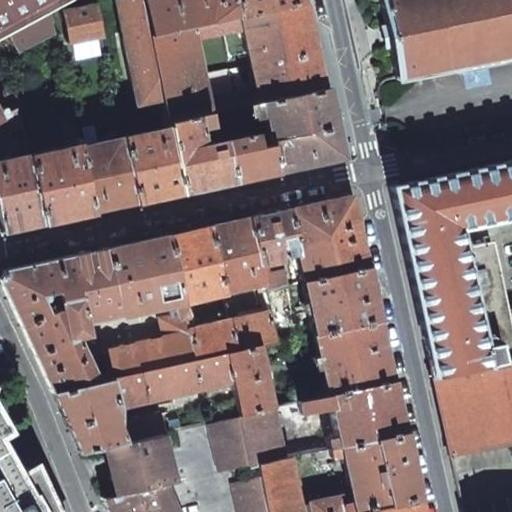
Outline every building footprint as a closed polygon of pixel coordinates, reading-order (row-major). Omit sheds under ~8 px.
[(0,0),(0,36),(7,33),(48,10),(66,0),(0,0)] [(113,0),(135,104),(159,99),(145,32),(138,0),(113,0)] [(138,0),(145,32),(298,0),(138,0)] [(159,99),(164,121),(321,88),(310,38),(301,0),(298,0),(145,32),(159,99)] [(511,0),(376,0),(394,80),(511,55),(511,0)] [(60,11),(66,43),(100,35),(94,4),(60,11)] [(48,10),(7,33),(17,52),(53,33),(48,10)] [(312,163),(341,157),(326,86),(321,88),(164,121),(164,126),(178,192),(231,181),(275,171),(312,163)] [(0,116),(17,107),(15,94),(1,107),(0,107),(0,116)] [(0,230),(23,226),(41,222),(27,154),(0,159),(0,132),(22,128),(17,107),(0,116),(0,230)] [(65,145),(27,154),(41,222),(70,216),(91,211),(76,146),(71,118),(60,120),(65,145)] [(121,136),(135,201),(161,196),(178,192),(164,126),(121,136)] [(76,146),(91,211),(118,205),(135,201),(121,136),(76,146)] [(511,159),(462,170),(388,186),(410,284),(430,374),(511,355),(511,324),(506,326),(488,241),(459,246),(454,227),(506,216),(507,222),(511,220),(511,159)] [(357,227),(350,195),(326,200),(286,208),(295,248),(293,248),(300,281),(365,267),(357,227)] [(276,210),(248,217),(262,282),(263,289),(285,285),(279,258),(285,257),(284,251),(287,251),(289,251),(291,250),(293,248),(295,248),(286,208),(276,210)] [(233,220),(207,226),(221,292),(262,282),(248,217),(233,220)] [(193,229),(166,234),(183,312),(191,311),(188,299),(221,292),(207,226),(193,229)] [(187,328),(183,312),(166,234),(101,249),(25,265),(2,270),(0,273),(0,283),(23,334),(50,392),(193,360),(187,328)] [(365,267),(300,281),(305,301),(300,302),(302,307),(306,306),(312,333),(377,318),(370,291),(365,267)] [(285,285),(263,289),(268,310),(269,314),(291,309),(285,285)] [(268,310),(227,319),(234,350),(257,345),(275,341),(271,325),(269,314),(268,310)] [(377,318),(312,333),(317,356),(311,358),(312,363),(318,362),(325,395),(390,380),(383,347),(377,318)] [(227,319),(187,328),(193,360),(223,353),(234,350),(227,319)] [(282,324),(271,325),(275,341),(285,339),(282,324)] [(230,383),(237,415),(270,407),(264,381),(269,380),(268,375),(263,376),(257,345),(234,350),(223,353),(230,383)] [(193,360),(50,392),(65,422),(78,450),(101,445),(159,432),(168,430),(164,412),(124,421),(123,414),(111,416),(108,410),(230,383),(223,353),(193,360)] [(511,355),(430,374),(430,376),(440,420),(447,454),(511,440),(511,355)] [(325,395),(295,402),(298,415),(329,408),(334,435),(323,437),(326,449),(402,432),(395,404),(390,380),(325,395)] [(284,458),(271,407),(270,407),(237,415),(248,465),(248,466),(256,464),(284,458)] [(237,415),(168,430),(159,432),(171,483),(248,465),(237,415)] [(0,483),(14,474),(0,449),(0,430),(2,429),(0,425),(0,483)] [(159,432),(101,445),(110,481),(112,480),(114,487),(116,495),(162,485),(171,483),(159,432)] [(326,449),(313,452),(315,460),(339,454),(350,503),(340,505),(339,497),(337,497),(298,505),(288,457),(284,458),(256,464),(265,511),(344,511),(352,510),(416,496),(408,463),(402,432),(326,449)] [(14,474),(0,483),(0,511),(53,511),(30,464),(14,474)] [(265,511),(256,464),(248,466),(248,465),(171,483),(162,485),(173,511),(265,511)] [(173,511),(162,485),(116,495),(100,498),(106,511),(173,511)] [(419,511),(416,496),(352,510),(351,511),(419,511)]
